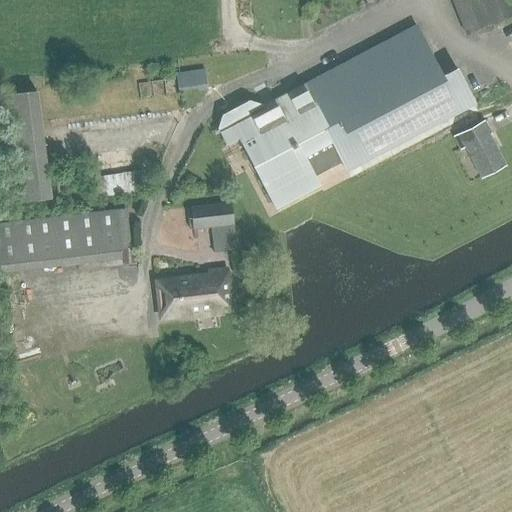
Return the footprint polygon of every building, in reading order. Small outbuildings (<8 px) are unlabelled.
[(511,0),(450,0),(464,35),(511,15),(511,0)] [(300,7),(301,20),(310,19),(310,6),(300,7)] [(347,173),(475,105),(456,69),(441,77),(415,27),(273,101),(275,105),(269,108),(247,102),(221,116),(217,129),(226,145),(237,139),(275,209),(318,186),(313,177),(341,162),(347,173)] [(175,74),(177,90),(198,88),(198,92),(206,91),(204,70),(175,74)] [(49,199),(35,92),(0,96),(0,126),(10,204),(49,199)] [(481,179),(505,166),(488,135),(490,134),(484,122),(453,138),(460,150),(464,147),(481,179)] [(90,176),(92,198),(146,192),(144,170),(90,176)] [(229,203),(188,208),(191,231),(209,229),(212,253),(235,250),(229,203)] [(114,211),(0,223),(0,272),(119,260),(114,211)] [(133,265),(132,248),(120,249),(121,266),(133,265)] [(157,322),(232,312),(227,266),(206,269),(207,273),(152,280),(157,322)]
